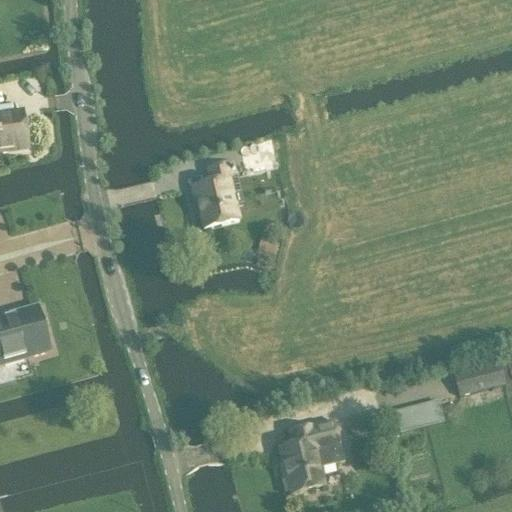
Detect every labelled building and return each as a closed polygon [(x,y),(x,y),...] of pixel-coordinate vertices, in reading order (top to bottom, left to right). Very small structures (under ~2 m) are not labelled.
[(0,155),(27,152),(23,125),(9,127),(8,120),(0,121),(0,155)] [(277,170),(271,142),(240,149),(246,177),(277,170)] [(239,225),(229,182),(236,180),(232,166),(207,172),(210,186),(192,191),(196,210),(198,209),(203,234),(239,225)] [(0,370),(51,356),(38,309),(0,319),(0,370)] [(459,400),(505,388),(499,365),(453,377),(459,400)] [(383,414),(349,423),(353,441),(397,429),(394,415),(383,417),(383,414)] [(290,499),(325,490),(321,472),(343,467),(333,427),(289,437),(292,450),(279,453),(290,499)]
